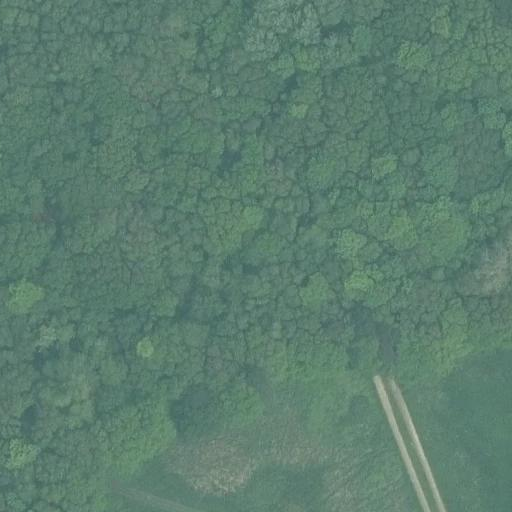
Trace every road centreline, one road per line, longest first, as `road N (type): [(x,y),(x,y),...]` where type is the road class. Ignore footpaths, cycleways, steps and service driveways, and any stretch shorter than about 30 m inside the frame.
road 1 (track): [(287,160),(174,227),(0,243)]
road 2 (track): [(511,124),(364,108),(287,160)]
road 3 (track): [(213,511),(23,448)]
